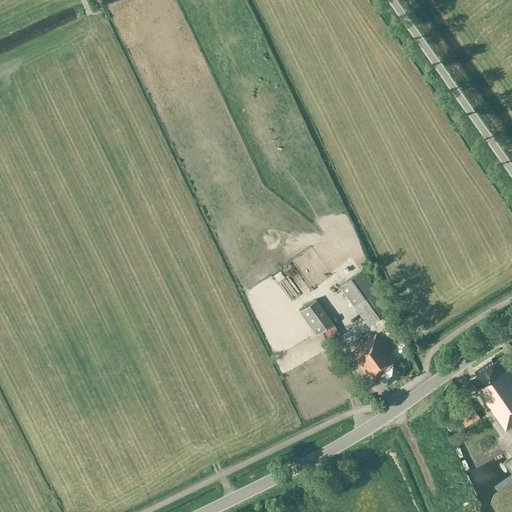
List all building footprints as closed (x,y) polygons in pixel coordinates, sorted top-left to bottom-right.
[(390,310),(368,278),(362,270),(340,287),(368,326),(372,324),(382,337),(395,327),(385,313),(390,310)] [(317,335),(323,330),(330,340),(339,335),(332,324),(333,322),(316,299),(299,311),(317,335)] [(375,333),(351,351),(371,379),(378,374),(386,386),(402,374),(393,363),(396,361),(375,333)] [(478,373),(470,378),(506,430),(511,426),(511,370),(502,356),(495,361),(493,358),(476,370),(478,373)] [(466,426),(480,417),(471,403),(457,412),(466,426)] [(471,497),(464,500),(467,506),(474,503),(471,497)]
